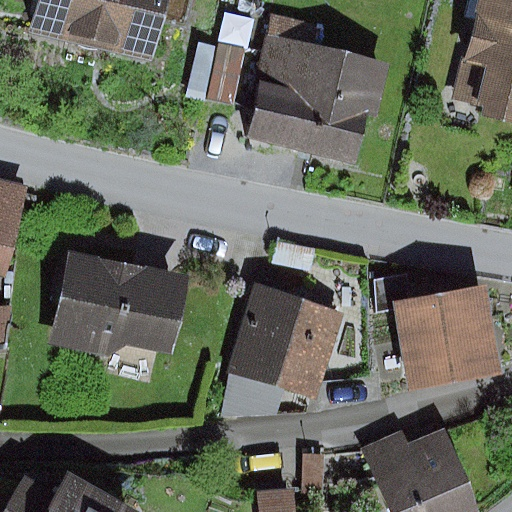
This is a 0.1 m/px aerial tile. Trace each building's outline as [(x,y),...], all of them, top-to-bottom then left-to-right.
[(165,0),(41,0),(35,29),(153,55),(165,0)] [(511,0),(479,0),(458,101),(511,112),(511,0)] [(253,138),(367,160),(386,64),(273,41),(253,138)] [(0,290),(8,292),(27,190),(0,184),(0,290)] [(191,281),(72,258),(57,334),(176,357),(191,281)] [(323,392),(348,315),(283,293),(257,371),(323,392)] [(485,297),(408,310),(419,378),(496,365),(485,297)] [(395,511),(478,511),(441,435),(412,449),(403,431),(365,449),(395,511)] [(59,511),(126,511),(80,481),(59,511)] [(296,511),(294,494),(260,499),(262,511),(296,511)]
